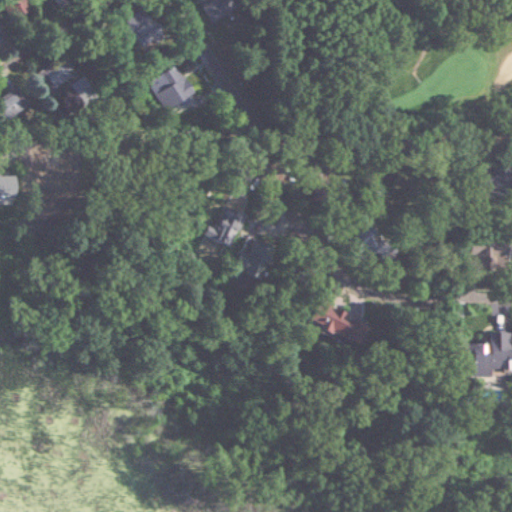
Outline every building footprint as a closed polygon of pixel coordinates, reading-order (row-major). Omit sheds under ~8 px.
[(248,0),(206,23),(197,6),(205,0),(248,0)] [(132,7),(111,25),(130,48),(152,30),(132,7)] [(67,75),(55,59),(32,74),(44,91),(67,75)] [(165,65),(139,83),(162,111),(188,92),(165,65)] [(0,119),(18,108),(6,91),(0,94),(0,119)] [(380,245),(355,225),(342,241),(367,262),(380,245)] [(500,266),(500,242),(472,241),(470,265),(500,266)] [(300,302),(298,317),(320,320),(323,306),(300,302)] [(511,334),(503,335),(504,374),(511,373),(511,334)] [(445,376),(465,376),(465,368),(489,369),(489,348),(445,347),(445,376)]
